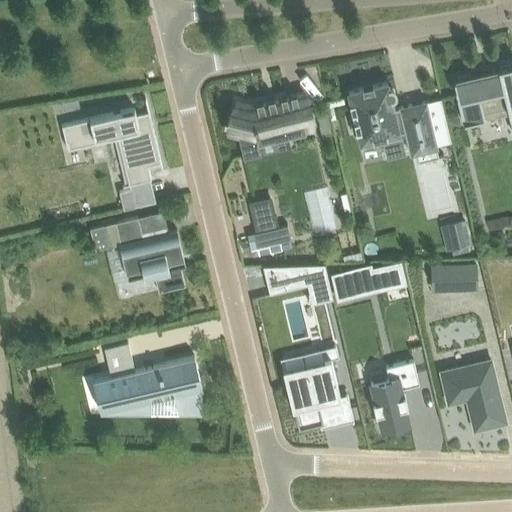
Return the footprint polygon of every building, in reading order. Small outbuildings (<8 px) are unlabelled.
[(498,67),(454,78),(464,122),(485,118),(483,112),(507,106),(511,125),(511,62),(498,66),(498,67)] [(387,81),(348,90),(355,119),(351,120),(354,131),(358,130),(378,126),(379,130),(380,130),(381,135),(406,129),(412,151),(415,150),(418,160),(439,155),(436,146),(426,100),(393,107),(391,97),(393,96),(395,93),(395,91),(394,88),(391,87),(389,87),(387,81)] [(250,103),(236,99),(227,131),(238,134),(243,155),(261,151),(258,139),(312,126),(303,90),(286,94),(288,101),(282,103),(280,95),(250,103)] [(133,106),(61,123),(67,145),(102,136),(102,135),(116,132),(123,161),(130,159),(135,181),(150,177),(147,164),(161,161),(149,109),(135,112),(133,106)] [(327,113),(317,115),(322,135),(332,132),(327,113)] [(131,187),(119,190),(124,208),(135,205),(131,187)] [(184,255),(177,228),(143,236),(138,215),(90,226),(96,247),(119,242),(126,268),(143,264),(145,273),(154,271),(159,289),(185,283),(180,263),(178,263),(177,256),(184,255)] [(463,220),(446,224),(452,247),(468,243),(463,220)] [(256,231),(254,231),(258,246),(290,238),(287,223),(256,231)] [(325,262),(263,264),(270,292),(307,283),(312,302),(333,297),(325,262)] [(476,262),(444,263),(445,288),(477,286),(476,262)] [(372,267),(371,263),(333,272),(339,297),(351,294),(350,289),(375,283),(372,267)] [(111,374),(93,378),(100,410),(201,413),(202,385),(194,354),(135,368),(128,340),(104,346),(111,374)] [(324,359),(285,368),(299,426),(323,420),(318,400),(340,395),(331,356),(324,357),(324,359)] [(389,377),(370,381),(375,399),(373,400),(376,412),(378,412),(382,428),(409,422),(405,405),(407,404),(405,392),(402,392),(401,386),(419,382),(413,358),(386,364),(389,377)] [(491,358),(441,370),(448,401),(470,396),(473,408),(470,409),(474,427),(506,420),(491,358)]
